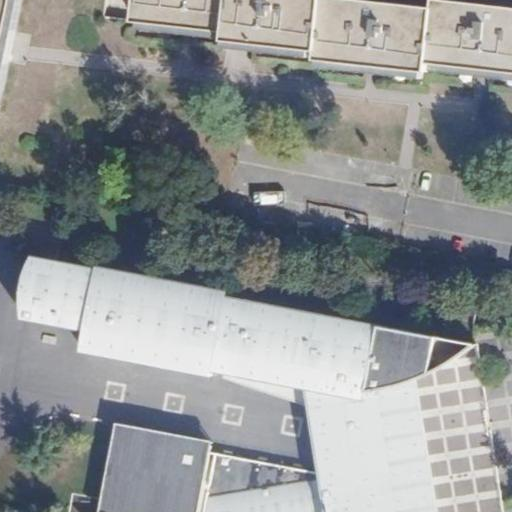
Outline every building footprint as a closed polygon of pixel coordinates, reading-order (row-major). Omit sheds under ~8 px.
[(0,0),(0,68),(11,0),(0,0)] [(229,0),(133,0),(132,21),(226,31),(229,0)] [(229,0),(226,31),(225,39),(318,49),(323,0),(229,0)] [(323,0),(318,49),(317,59),(422,70),(423,61),(429,9),(411,8),(411,13),(384,10),(385,6),(367,4),(366,8),(342,6),(342,0),(323,0)] [(423,61),(511,70),(511,12),(498,11),(499,6),(475,4),(475,9),(452,6),(452,1),(440,0),(429,0),(429,9),(423,61)] [(100,268),(34,255),(20,323),(86,337),(82,359),(215,385),(217,376),(226,378),(225,383),(312,414),(321,479),(209,459),(212,445),(119,427),(102,511),(444,511),(425,380),(430,377),(438,373),(447,367),(453,363),(459,359),(470,350),(480,342),(444,336),(379,324),(232,297),(234,290),(101,263),(100,268)]
